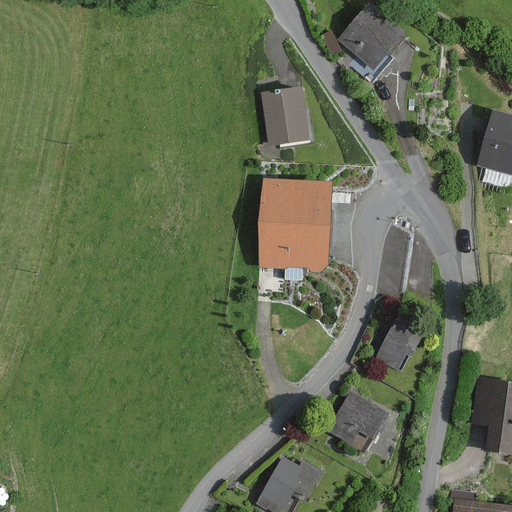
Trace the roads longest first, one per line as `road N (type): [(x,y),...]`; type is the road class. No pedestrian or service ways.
road 1 (unclassified): [(402,185),(374,221),(368,287),(344,350),(187,511)]
road 2 (unclassified): [(402,185),(434,228),(453,275),(451,358),(423,511)]
road 3 (unclassified): [(277,0),(402,185)]
